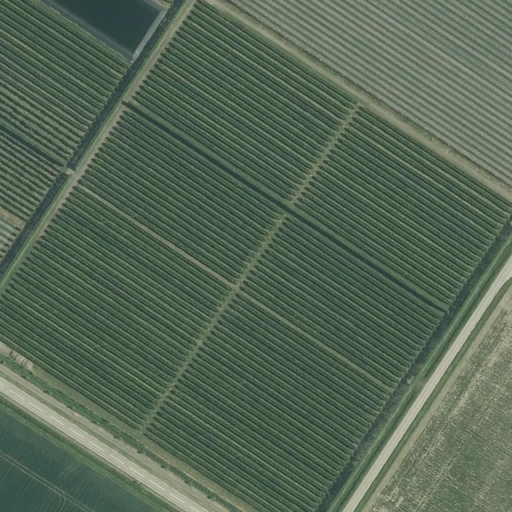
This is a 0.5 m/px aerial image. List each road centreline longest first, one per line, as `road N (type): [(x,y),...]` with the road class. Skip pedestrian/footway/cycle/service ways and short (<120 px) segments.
road 1 (tertiary): [(348,511),(511,263)]
road 2 (unclassified): [(193,511),(0,386)]
